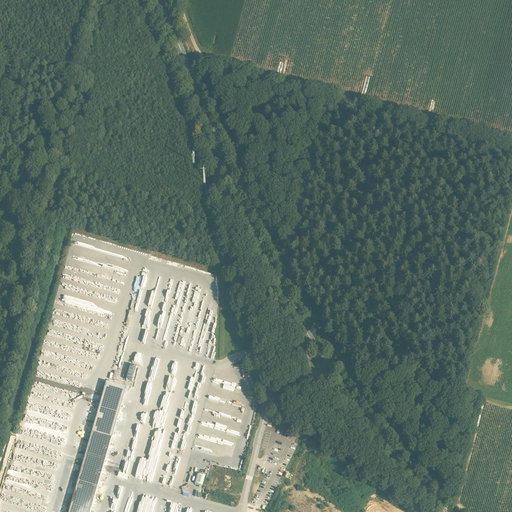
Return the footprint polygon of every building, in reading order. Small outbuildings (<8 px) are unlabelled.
[(112,282),(123,283),(124,273),(114,272),(112,282)] [(180,375),(182,362),(167,360),(165,373),(180,375)] [(92,433),(69,511),(90,511),(112,438),(92,433)] [(197,474),(195,484),(202,486),(205,476),(197,474)] [(223,491),(227,476),(219,474),(215,488),(223,491)] [(167,502),(165,511),(176,511),(178,504),(167,502)]
